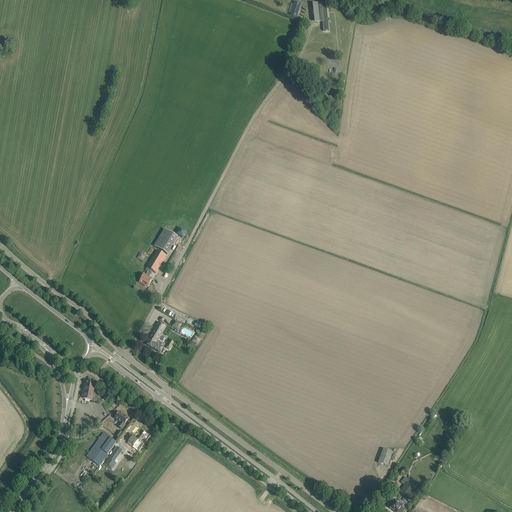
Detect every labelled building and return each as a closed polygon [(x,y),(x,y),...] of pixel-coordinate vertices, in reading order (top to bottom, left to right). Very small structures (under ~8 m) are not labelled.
[(318,4),(313,4),(315,22),(320,21),(321,21),(322,21),(323,31),(329,31),(325,0),(319,0),(320,4),(318,4)] [(295,2),(290,16),(297,18),(301,4),(295,2)] [(164,229),(154,246),(157,248),(165,253),(167,254),(168,252),(177,237),(164,229)] [(140,280),(139,282),(143,285),(145,283),(148,285),(152,280),(148,278),(152,272),(155,273),(166,256),(157,250),(147,267),(145,270),(147,272),(145,276),(144,275),(140,280)] [(171,268),(179,254),(175,251),(167,265),(171,268)] [(139,253),(137,258),(143,261),(145,255),(139,253)] [(172,326),(179,330),(182,325),(175,321),(172,326)] [(162,333),(166,327),(158,323),(146,344),(153,349),(156,343),(162,333)] [(156,343),(153,349),(160,353),(162,348),(163,347),(161,346),(163,343),(162,343),(163,341),(164,341),(166,339),(165,337),(164,336),(163,334),(162,333),(156,343)] [(191,342),(197,345),(200,339),(194,336),(191,342)] [(96,391),(97,387),(94,387),(95,384),(87,382),(86,383),(83,399),(101,402),(101,399),(97,398),(98,391),(96,391)] [(117,414),(114,417),(115,418),(114,418),(120,422),(117,426),(122,430),(125,426),(124,425),(128,419),(119,412),(117,414)] [(128,442),(127,443),(132,447),(138,452),(151,436),(144,431),(137,440),(134,437),(129,443),(128,442)] [(103,433),(86,456),(94,462),(97,464),(99,466),(116,442),(103,433)] [(116,449),(104,465),(111,470),(116,464),(114,462),(121,452),(122,451),(117,447),(117,448),(116,449)] [(383,449),(378,463),(388,467),(393,453),(383,449)] [(407,483),(401,492),(408,497),(415,488),(414,488),(416,485),(412,482),(410,485),(407,483)] [(392,505),(390,508),(394,511),(395,511),(397,511),(398,511),(397,511),(403,511),(405,510),(404,508),(402,507),(405,503),(407,505),(409,503),(403,499),(402,501),(399,499),(398,501),(395,499),(394,500),(391,504),(392,505)]
